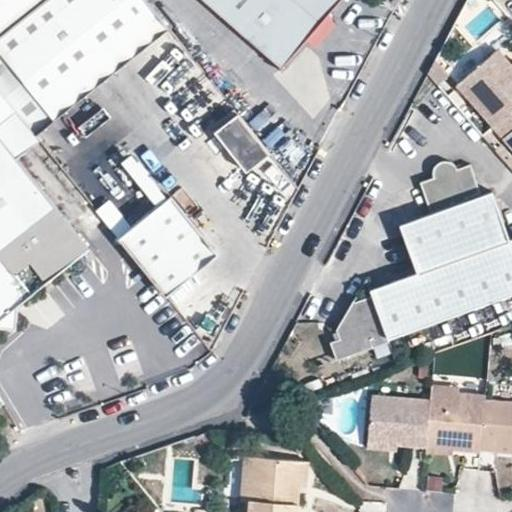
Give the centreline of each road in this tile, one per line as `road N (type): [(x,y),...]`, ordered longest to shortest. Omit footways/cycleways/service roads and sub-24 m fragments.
road 1 (residential): [(84,443),(189,407),(240,364),(432,0)]
road 2 (unknown): [(287,274),(129,74)]
